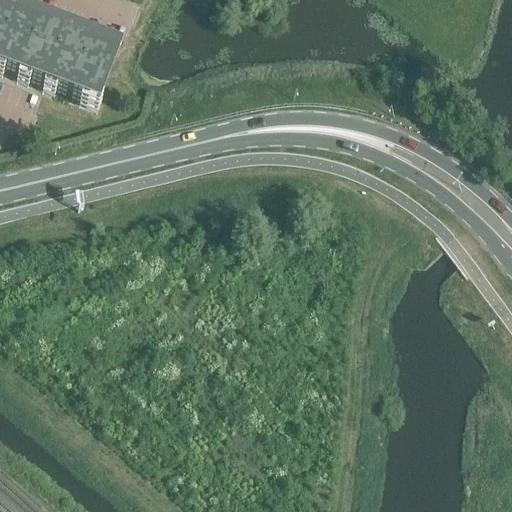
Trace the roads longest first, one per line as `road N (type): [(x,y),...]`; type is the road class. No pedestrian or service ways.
road 1 (primary): [(197,142),(329,141),(370,152),(441,192),(511,262)]
road 2 (primary): [(511,224),(428,153),(379,130),(286,119),(197,142)]
road 3 (primary): [(197,142),(0,189)]
